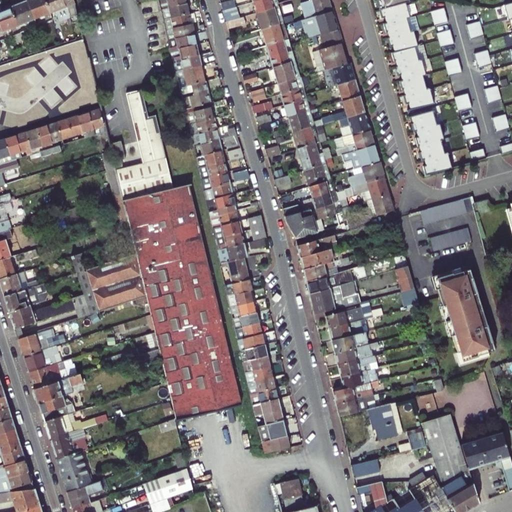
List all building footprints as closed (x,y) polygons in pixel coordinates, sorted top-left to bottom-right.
[(14,17),(30,10),(27,1),(26,0),(18,0),(19,1),(16,2),(17,4),(10,7),(14,17)] [(46,4),(44,0),(28,0),(27,1),(30,10),(46,4)] [(49,13),(66,7),(63,0),(56,0),(46,4),(49,13)] [(63,0),(66,7),(68,18),(77,15),(75,5),(73,0),(63,0)] [(158,0),(161,9),(187,3),(186,0),(158,0)] [(234,0),(230,0),(221,3),(223,10),(236,7),(234,0)] [(257,13),(280,6),(277,0),(259,0),(254,2),(257,13)] [(306,18),(334,11),(330,0),(312,0),(302,3),(306,18)] [(377,0),(381,10),(405,3),(406,3),(406,2),(411,1),(411,0),(377,0)] [(161,9),(163,20),(189,14),(187,3),(161,9)] [(409,17),(405,3),(381,10),(383,19),(386,18),(388,23),(406,18),(409,17)] [(49,13),(46,4),(30,10),(34,19),(49,13)] [(262,29),(285,23),(280,6),(257,13),(262,29)] [(0,22),(14,17),(10,7),(1,11),(0,7),(0,22)] [(446,15),(444,7),(431,11),(433,19),(446,15)] [(226,21),(243,17),(241,9),(224,14),(226,21)] [(17,26),(34,19),(30,10),(14,17),(17,26)] [(306,18),(305,19),(308,31),(320,27),(322,35),(339,30),(334,11),(306,18)] [(163,20),(166,30),(192,24),(189,14),(163,20)] [(448,22),(446,15),(433,19),(435,26),(448,22)] [(0,27),(2,32),(17,26),(14,17),(0,22),(0,27)] [(245,24),(243,17),(226,21),(228,29),(245,24)] [(389,33),(391,38),(410,33),(406,18),(388,23),(385,24),(387,33),(389,33)] [(482,29),(480,21),(466,25),(468,32),(482,29)] [(289,39),(285,23),(262,29),(267,45),(284,40),(289,39)] [(166,30),(168,40),(194,34),(192,24),(166,30)] [(450,29),(437,33),(439,40),(452,37),(450,29)] [(484,36),(482,29),(468,32),(470,40),(484,36)] [(30,30),(20,34),(25,46),(32,43),(31,38),(33,38),(30,30)] [(343,43),(339,30),(322,35),(326,48),(343,43)] [(394,47),(396,52),(414,47),(417,46),(413,32),(410,33),(391,38),(389,39),(391,48),(394,47)] [(20,33),(13,36),(20,53),(27,51),(25,46),(20,34),(20,33)] [(168,40),(170,50),(197,44),(194,34),(168,40)] [(452,37),(439,40),(441,48),(454,44),(452,37)] [(270,57),(288,52),(284,40),(267,45),(270,57)] [(325,71),(349,64),(343,43),(326,48),(313,52),(319,72),(325,71)] [(170,50),(173,61),(199,55),(197,44),(170,50)] [(397,62),(399,67),(418,62),(414,47),(396,52),(393,53),(395,62),(397,62)] [(273,67),(296,61),(293,50),(288,52),(270,57),(273,67)] [(490,57),(488,50),(474,54),(476,61),(490,57)] [(173,61),(175,71),(202,65),(199,55),(173,61)] [(492,65),(490,57),(476,61),(478,69),(492,65)] [(460,66),(458,58),(445,62),(447,69),(460,66)] [(255,73),(268,69),(266,60),(251,64),(254,73),(255,73)] [(278,83),(301,77),(296,61),(273,67),(278,83)] [(422,76),(425,75),(421,61),(418,62),(399,67),(397,68),(399,77),(402,76),(404,81),(422,76)] [(338,85),(356,80),(351,63),(349,64),(325,71),(330,87),(338,85)] [(175,71),(179,87),(205,80),(202,65),(175,71)] [(447,69),(449,77),(462,73),(460,66),(447,69)] [(243,77),(245,83),(257,80),(255,73),(254,73),(243,77)] [(407,96),(426,90),(422,76),(404,81),(401,82),(403,91),(405,90),(407,96)] [(281,94),(304,88),(301,77),(278,83),(281,94)] [(179,87),(182,98),(208,91),(205,80),(179,87)] [(361,96),(356,80),(338,85),(343,101),(361,96)] [(484,89),(486,96),(499,93),(497,85),(484,89)] [(255,102),(267,98),(264,88),(251,92),(255,102)] [(285,105),(307,98),(306,94),(304,88),(281,94),(285,105)] [(143,163),(115,170),(122,193),(123,200),(173,188),(154,115),(147,117),(140,89),(125,93),(143,163)] [(407,96),(405,96),(407,105),(409,105),(410,112),(434,105),(429,90),(426,90),(407,96)] [(208,91),(182,98),(186,113),(212,107),(208,91)] [(316,109),(312,92),(306,94),(307,98),(309,103),(311,109),(311,110),(316,109)] [(468,93),(455,97),(457,105),(470,101),(468,93)] [(486,96),(488,104),(502,100),(499,93),(486,96)] [(366,112),(361,96),(343,101),(346,109),(333,113),(336,121),(340,120),(366,112)] [(251,103),(252,107),(269,102),(268,98),(267,98),(255,102),(251,103)] [(288,116),(306,111),(304,105),(309,103),(307,98),(285,105),(288,116)] [(470,101),(457,105),(459,112),(472,108),(470,101)] [(254,114),(271,109),(269,102),(252,107),(254,114)] [(186,113),(188,124),(214,117),(212,107),(186,113)] [(103,124),(98,108),(88,112),(93,127),(103,124)] [(308,118),(313,116),(311,110),(311,109),(306,111),(288,116),(293,132),(310,127),(308,118)] [(93,127),(88,112),(78,115),(83,131),(85,136),(95,132),(93,127)] [(259,124),(272,120),(270,112),(257,117),(259,124)] [(371,128),(366,112),(340,120),(342,127),(350,125),(353,134),(371,128)] [(416,132),(436,126),(432,112),(411,117),(413,124),(411,125),(413,133),(416,132)] [(492,118),(494,125),(507,122),(505,114),(492,118)] [(57,122),(62,138),(83,131),(78,115),(57,122)] [(188,124),(191,135),(217,128),(214,117),(188,124)] [(57,122),(47,125),(52,141),(62,138),(57,122)] [(476,122),(463,126),(465,134),(478,130),(476,122)] [(494,125),(496,133),(510,129),(507,122),(494,125)] [(37,128),(44,149),(53,146),(52,141),(47,125),(37,128)] [(436,126),(416,132),(417,137),(414,138),(417,147),(419,147),(440,140),(443,140),(439,125),(436,126)] [(228,129),(230,136),(236,134),(234,127),(228,129)] [(298,149),(316,144),(310,127),(293,132),(298,149)] [(44,149),(37,128),(26,132),(33,152),(44,149)] [(191,135),(193,145),(220,139),(217,128),(191,135)] [(371,128),(353,134),(340,137),(343,147),(348,145),(350,152),(375,145),(371,128)] [(465,134),(467,141),(480,137),(478,130),(465,134)] [(26,132),(16,135),(21,151),(26,149),(28,154),(33,152),(26,132)] [(227,149),(240,145),(236,134),(230,136),(228,136),(225,142),(227,149)] [(16,135),(6,138),(11,154),(12,159),(23,156),(21,151),(16,135)] [(6,138),(0,140),(0,163),(4,162),(2,157),(11,154),(6,138)] [(112,141),(109,142),(111,151),(114,161),(125,159),(120,139),(112,141)] [(193,145),(196,157),(222,150),(220,139),(193,145)] [(440,140),(419,147),(420,152),(419,152),(421,161),(424,160),(444,154),(440,140)] [(511,143),(500,147),(502,155),(511,152),(511,143)] [(0,172),(4,171),(4,170),(19,166),(18,163),(61,149),(59,144),(53,146),(44,149),(33,152),(28,154),(23,156),(12,159),(4,162),(0,163),(0,172)] [(278,144),(264,148),(267,156),(280,152),(278,144)] [(301,159),(319,154),(316,144),(298,149),(301,159)] [(380,161),(375,145),(350,152),(345,154),(350,169),(362,166),(380,161)] [(230,160),(243,156),(240,148),(228,151),(230,160)] [(470,153),(472,161),(486,157),(484,149),(470,153)] [(196,157),(199,167),(225,161),(222,150),(196,157)] [(114,161),(111,151),(105,152),(110,170),(115,168),(114,161)] [(305,170),(322,165),(327,163),(324,153),(319,154),(301,159),(305,170)] [(422,166),(425,177),(452,169),(447,153),(444,154),(424,160),(426,165),(422,166)] [(199,167),(202,179),(227,172),(225,161),(199,167)] [(385,177),(380,161),(362,166),(364,174),(349,179),(352,187),(385,177)] [(309,186),(327,181),(322,165),(305,170),(309,186)] [(110,170),(107,170),(113,196),(116,195),(122,193),(115,170),(115,168),(110,170)] [(233,174),(235,182),(247,178),(246,170),(233,174)] [(202,179),(204,189),(230,183),(227,172),(202,179)] [(290,183),(287,175),(274,180),(276,187),(290,183)] [(390,193),(385,177),(352,187),(354,194),(369,190),(372,198),(390,193)] [(313,198),(331,193),(328,184),(333,182),(332,179),(327,181),(309,186),(313,198)] [(214,194),(215,199),(233,194),(230,183),(204,189),(207,201),(210,200),(209,195),(214,194)] [(147,295),(177,420),(243,404),(189,184),(173,188),(123,200),(128,217),(136,252),(147,295)] [(306,195),(304,188),(293,191),(295,199),(306,195)] [(316,208),(339,201),(336,191),(331,193),(313,198),(316,208)] [(0,202),(2,202),(14,199),(12,192),(0,196),(0,202)] [(128,217),(123,200),(122,193),(116,195),(121,219),(128,217)] [(364,219),(395,210),(390,193),(372,198),(368,199),(371,211),(362,214),(364,219)] [(233,194),(215,199),(210,200),(207,201),(210,212),(218,209),(235,205),(233,194)] [(471,197),(420,211),(424,224),(475,211),(471,197)] [(319,220),(342,213),(341,209),(339,201),(316,208),(319,220)] [(218,209),(219,214),(236,210),(235,205),(218,209)] [(285,212),(286,217),(311,210),(310,209),(305,211),(304,206),(285,212)] [(347,207),(341,209),(342,213),(345,221),(351,219),(347,207)] [(211,217),(213,227),(239,221),(236,210),(219,214),(211,217)] [(317,231),(311,210),(286,217),(284,217),(296,237),(317,231)] [(249,218),(252,229),(264,226),(261,214),(249,218)] [(213,227),(216,238),(242,232),(239,221),(213,227)] [(252,229),(255,240),(264,238),(268,237),(264,226),(252,229)] [(1,231),(0,230),(0,259),(10,256),(7,246),(11,245),(10,241),(13,240),(9,228),(1,231)] [(430,238),(434,251),(471,241),(468,228),(430,238)] [(216,238),(219,250),(244,243),(242,232),(216,238)] [(298,244),(300,256),(340,246),(338,240),(344,238),(342,232),(298,244)] [(255,240),(249,242),(251,249),(265,245),(264,238),(255,240)] [(244,243),(219,250),(222,263),(226,262),(245,258),(248,257),(244,243)] [(303,269),(333,260),(332,254),(347,250),(345,244),(340,246),(300,256),(303,269)] [(36,248),(24,252),(26,258),(38,254),(37,248),(36,248)] [(87,268),(82,252),(71,255),(84,295),(94,291),(100,310),(147,295),(136,252),(87,268)] [(0,278),(16,273),(10,256),(0,259),(0,278)] [(303,269),(306,281),(339,272),(336,264),(339,263),(343,264),(351,262),(349,256),(333,260),(303,269)] [(228,285),(250,280),(245,258),(226,262),(229,272),(225,273),(228,285)] [(408,266),(396,270),(399,280),(411,276),(408,266)] [(0,278),(0,281),(5,296),(40,284),(38,279),(25,284),(22,275),(35,270),(34,267),(30,269),(16,273),(0,278)] [(309,293),(339,285),(337,279),(359,273),(358,267),(339,272),(306,281),(309,293)] [(467,267),(436,276),(440,289),(437,290),(443,307),(445,306),(450,321),(454,335),(452,336),(457,353),(460,352),(463,362),(478,357),(478,356),(486,353),(495,351),(492,343),(493,342),(487,325),(478,296),(473,279),(470,270),(468,271),(467,267)] [(411,276),(399,280),(402,292),(415,289),(411,276)] [(436,276),(432,278),(436,290),(437,290),(440,289),(436,276)] [(234,296),(253,291),(250,280),(228,285),(225,286),(228,297),(234,296)] [(350,282),(339,285),(309,293),(309,294),(314,314),(315,314),(325,311),(356,303),(350,282)] [(40,284),(5,296),(12,318),(32,311),(30,306),(44,301),(48,294),(44,283),(40,284)] [(406,306),(419,303),(415,289),(402,292),(406,306)] [(76,309),(79,317),(100,310),(94,291),(84,295),(73,298),(76,309)] [(231,308),(255,302),(253,291),(234,296),(236,302),(229,304),(230,308),(231,308)] [(12,318),(15,328),(32,323),(33,324),(43,320),(76,309),(73,298),(32,311),(12,318)] [(240,317),(258,313),(255,302),(231,308),(232,312),(238,311),(240,317)] [(443,307),(441,307),(445,322),(450,321),(445,306),(443,307)] [(330,328),(361,320),(365,319),(362,308),(327,316),(327,317),(330,328)] [(315,314),(316,320),(327,317),(327,316),(325,311),(315,314)] [(235,325),(236,329),(260,323),(258,313),(240,317),(241,323),(235,325)] [(364,332),(361,320),(330,328),(332,340),(364,332)] [(450,321),(445,322),(450,336),(452,336),(454,335),(450,321)] [(237,340),(263,334),(260,323),(236,329),(235,329),(237,340)] [(18,337),(24,355),(49,347),(46,338),(53,335),(50,326),(18,337)] [(364,332),(332,340),(335,352),(366,345),(365,340),(371,339),(369,331),(364,332)] [(240,351),(265,345),(263,334),(237,340),(240,351)] [(29,371),(46,366),(55,363),(63,360),(60,352),(64,350),(62,343),(49,347),(24,355),(29,371)] [(373,343),(366,345),(335,352),(339,364),(365,358),(363,351),(370,350),(370,348),(374,347),(373,343)] [(240,351),(242,362),(268,356),(265,345),(240,351)] [(158,349),(135,356),(138,364),(160,357),(158,349)] [(457,353),(455,353),(459,366),(487,358),(486,353),(478,356),(478,357),(463,362),(460,352),(457,353)] [(365,358),(339,364),(341,376),(375,368),(374,361),(386,358),(385,353),(365,358)] [(109,359),(111,364),(124,360),(123,355),(109,359)] [(242,362),(245,373),(270,367),(268,356),(242,362)] [(63,360),(55,363),(57,370),(75,365),(72,358),(63,360)] [(390,365),(375,368),(341,376),(344,388),(371,382),(369,376),(375,375),(374,372),(384,370),(385,371),(391,369),(390,365)] [(46,366),(29,371),(35,389),(52,383),(46,366)] [(247,383),(273,377),(270,367),(245,373),(247,383)] [(425,369),(413,372),(415,382),(418,381),(419,384),(429,381),(425,369)] [(35,389),(39,403),(66,394),(73,392),(71,384),(85,380),(84,377),(82,378),(81,374),(52,383),(35,389)] [(250,394),(276,388),(273,377),(247,383),(250,394)] [(333,391),(336,403),(373,394),(375,394),(373,387),(383,385),(382,379),(371,382),(344,388),(333,391)] [(250,394),(253,405),(278,399),(276,388),(250,394)] [(39,403),(45,421),(62,416),(66,414),(68,413),(64,399),(67,398),(66,394),(39,403)] [(373,394),(336,403),(339,416),(367,409),(365,401),(373,399),(373,394)] [(0,411),(11,408),(7,397),(0,399),(0,411)] [(255,416),(263,414),(281,410),(278,399),(253,405),(255,416)] [(390,403),(368,409),(373,428),(375,427),(378,437),(398,432),(397,431),(393,415),(390,403)] [(0,423),(14,419),(11,408),(0,411),(0,423)] [(68,413),(66,414),(68,419),(78,416),(78,415),(80,414),(79,410),(68,413)] [(263,414),(266,425),(283,421),(281,410),(263,414)] [(393,415),(397,431),(404,430),(399,413),(393,415)] [(463,511),(479,502),(469,468),(464,451),(462,452),(451,414),(423,423),(439,471),(433,475),(455,511),(463,511)] [(45,421),(50,438),(67,432),(62,416),(45,421)] [(160,433),(177,427),(175,418),(158,425),(160,433)] [(0,435),(17,430),(14,419),(0,423),(0,435)] [(70,423),(73,430),(81,428),(78,421),(70,423)] [(283,421),(266,425),(269,441),(287,436),(283,421)] [(0,456),(24,448),(17,430),(0,435),(0,456)] [(426,447),(422,431),(408,435),(411,450),(426,447)] [(74,454),(67,432),(50,438),(57,459),(74,454)] [(111,432),(81,443),(83,447),(112,437),(111,432)] [(464,451),(469,468),(494,461),(496,468),(498,469),(499,470),(501,469),(502,468),(509,491),(511,489),(511,462),(503,432),(461,444),(464,451)] [(265,453),(290,448),(287,436),(269,441),(262,443),(265,453)] [(0,469),(28,461),(24,448),(0,456),(0,469)] [(183,450),(174,454),(179,471),(188,467),(183,450)] [(57,459),(67,491),(83,485),(92,482),(88,472),(86,473),(79,452),(74,454),(57,459)] [(351,464),(354,477),(380,471),(377,458),(351,464)] [(0,480),(0,482),(31,472),(28,461),(0,469),(0,480)] [(179,471),(144,483),(147,494),(150,503),(152,511),(155,511),(195,496),(188,467),(179,471)] [(31,472),(0,482),(0,484),(3,494),(13,491),(13,492),(36,489),(31,472)] [(383,480),(357,486),(362,511),(455,511),(433,475),(426,479),(422,473),(409,481),(412,487),(387,502),(383,480)] [(297,479),(274,484),(280,504),(286,502),(287,509),(304,504),(297,479)] [(116,494),(111,496),(115,506),(147,494),(144,483),(116,494)] [(89,504),(83,485),(67,491),(73,509),(89,504)] [(92,494),(94,502),(99,500),(111,496),(116,494),(113,487),(92,494)] [(36,489),(13,492),(18,504),(20,511),(26,511),(42,507),(36,489)] [(13,491),(3,494),(4,506),(18,504),(13,492),(13,491)] [(89,504),(92,511),(100,511),(103,511),(99,500),(94,502),(89,504)] [(152,511),(150,503),(124,511),(152,511)]
